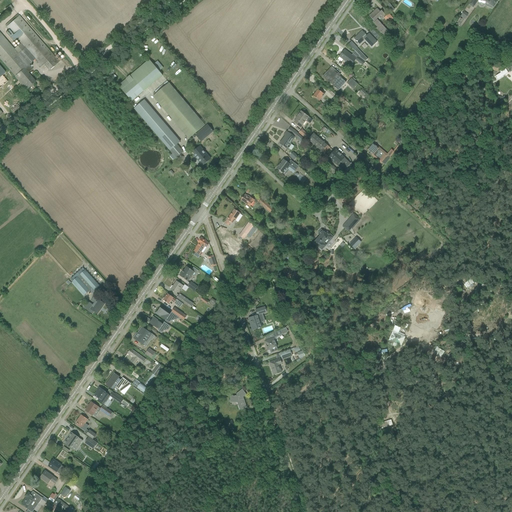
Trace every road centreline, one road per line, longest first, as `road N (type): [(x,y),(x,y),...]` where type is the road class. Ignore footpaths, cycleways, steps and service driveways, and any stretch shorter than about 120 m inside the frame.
road 1 (tertiary): [(0,499),(200,211)]
road 2 (tertiary): [(200,211),(347,0)]
road 3 (unclassified): [(271,417),(200,211)]
road 4 (track): [(167,0),(0,128)]
